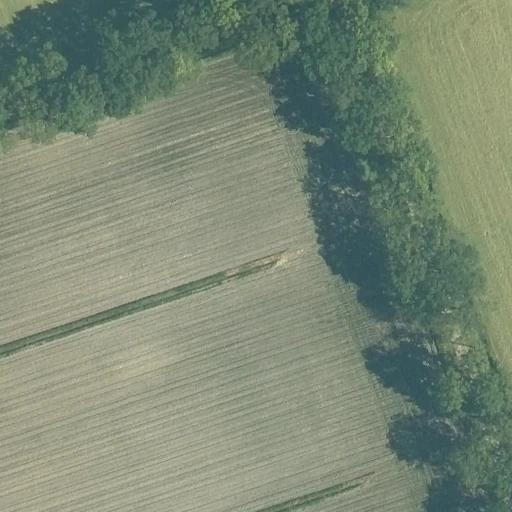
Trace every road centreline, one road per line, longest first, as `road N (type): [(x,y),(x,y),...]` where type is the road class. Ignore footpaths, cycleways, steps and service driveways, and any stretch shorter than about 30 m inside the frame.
road 1 (unclassified): [(511,484),(342,0)]
road 2 (unclassified): [(0,94),(286,0)]
